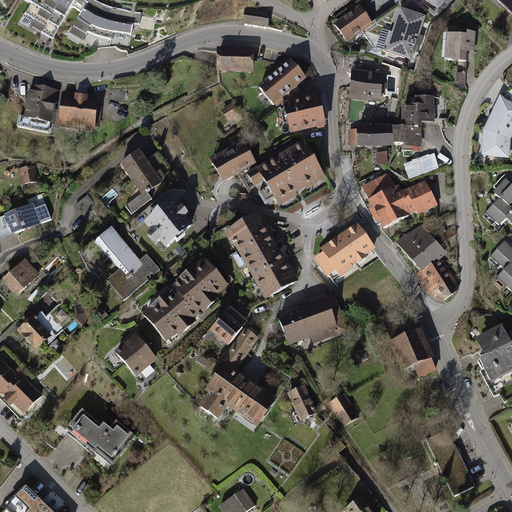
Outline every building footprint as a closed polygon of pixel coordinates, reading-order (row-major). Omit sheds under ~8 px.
[(78,0),(25,0),(24,1),(31,5),(25,14),(36,21),(32,28),(53,41),(78,0)] [(112,9),(93,0),(91,0),(69,36),(89,48),(95,39),(111,44),(116,45),(130,47),(133,26),(138,27),(140,14),(112,9)] [(426,0),(439,10),(447,0),(426,0)] [(511,0),(496,0),(511,17),(511,0)] [(360,7),(334,25),(347,43),(372,25),(360,7)] [(269,14),(246,10),(245,21),(244,25),(267,28),(269,14)] [(426,19),(398,10),(384,54),(412,63),(426,19)] [(477,35),(447,33),(445,60),(466,62),(467,51),(475,52),(477,35)] [(251,52),(221,51),(220,70),(250,71),(251,52)] [(306,81),(290,62),(258,88),(274,107),(306,81)] [(384,74),(352,71),(349,101),(381,104),(384,74)] [(59,92),(31,87),(25,118),(20,117),(18,128),(48,134),(50,124),(53,124),(59,92)] [(82,96),(62,94),(59,128),(96,131),(99,98),(82,96)] [(317,97),(284,104),(291,136),(324,128),(317,97)] [(373,128),(357,129),(357,131),(349,131),(349,148),(357,147),(357,150),(373,150),(394,149),(394,147),(402,149),(402,152),(411,152),(419,152),(419,148),(421,148),(421,130),(422,130),(422,125),(434,124),(434,99),(416,100),(415,108),(402,109),(402,130),(395,129),(395,127),(385,127),(385,121),(373,122),(373,128)] [(511,138),(511,107),(500,101),(482,136),(481,159),(508,161),(510,143),(511,138)] [(258,168),(247,175),(254,187),(264,182),(267,188),(258,193),(265,205),(274,200),(276,203),(299,190),(323,175),(305,144),(296,149),(291,140),(270,153),(275,161),(259,171),(258,168)] [(244,142),(211,160),(224,183),(257,164),(244,142)] [(163,183),(140,152),(121,166),(142,194),(144,197),(148,193),(163,183)] [(386,154),(375,154),(376,166),(387,165),(386,154)] [(435,155),(404,166),(409,180),(440,169),(435,155)] [(37,183),(34,166),(19,169),(23,186),(37,183)] [(389,175),(362,189),(363,190),(358,192),(369,213),(376,227),(379,226),(380,227),(383,233),(416,215),(418,218),(438,207),(432,194),(426,182),(403,194),(399,186),(395,188),(389,175)] [(511,185),(507,181),(494,195),(501,201),(487,217),(499,228),(506,220),(511,225),(511,185)] [(144,197),(142,194),(126,206),(132,214),(153,199),(148,193),(144,197)] [(88,195),(75,207),(85,218),(98,206),(88,195)] [(162,210),(145,224),(151,232),(148,235),(157,245),(161,242),(167,249),(194,226),(187,218),(190,216),(182,207),(180,210),(172,201),(162,210)] [(32,205),(4,216),(5,218),(0,219),(0,239),(11,235),(12,237),(41,226),(40,224),(51,220),(45,206),(35,210),(32,205)] [(145,224),(162,210),(160,208),(156,212),(150,206),(137,217),(143,226),(145,224)] [(256,216),(226,233),(233,246),(237,244),(256,276),(254,277),(266,299),(294,283),(288,272),(279,256),(271,243),(262,228),(256,216)] [(430,298),(446,303),(460,292),(448,269),(443,261),(448,256),(421,226),(415,231),(411,234),(396,246),(422,275),(418,278),(430,298)] [(454,227),(445,231),(448,237),(457,233),(454,227)] [(140,262),(112,229),(96,242),(120,270),(108,281),(126,301),(160,272),(147,256),(140,262)] [(372,251),(358,229),(329,249),(317,257),(332,278),(372,251)] [(511,249),(510,248),(504,242),(491,257),(505,270),(497,279),(511,292),(511,249)] [(26,261),(3,281),(17,296),(40,276),(26,261)] [(176,289),(195,312),(226,286),(206,261),(175,288),(176,289)] [(195,312),(176,289),(144,316),(165,341),(197,314),(195,312)] [(299,309),(280,316),(284,328),(291,346),(312,338),(314,344),(349,331),(336,298),(326,302),(324,298),(298,307),(299,309)] [(75,301),(75,319),(83,327),(90,321),(81,299),(75,301)] [(43,313),(35,320),(51,338),(45,344),(47,346),(73,321),(60,306),(47,318),(43,313)] [(249,323),(232,309),(211,334),(229,348),(249,323)] [(412,318),(385,330),(405,375),(415,370),(419,380),(436,372),(431,362),(434,360),(421,331),(419,332),(412,318)] [(35,320),(34,319),(18,333),(36,353),(45,344),(51,338),(35,320)] [(498,325),(473,338),(482,356),(477,359),(489,381),(511,368),(511,329),(503,334),(498,325)] [(260,339),(246,330),(224,360),(238,370),(247,358),(260,339)] [(146,348),(134,334),(114,350),(126,365),(146,348)] [(155,360),(146,348),(126,365),(136,376),(155,360)] [(41,398),(4,363),(0,366),(0,398),(21,419),(41,398)] [(226,365),(197,406),(218,420),(227,407),(259,429),(278,401),(254,384),(226,365)] [(305,386),(289,393),(301,421),(318,414),(305,386)] [(343,395),(327,404),(341,428),(357,419),(343,395)] [(108,435),(81,413),(66,432),(110,468),(135,438),(117,424),(108,435)] [(477,488),(451,426),(428,436),(455,498),(477,488)] [(54,511),(27,485),(6,506),(8,508),(4,511),(54,511)] [(243,489),(218,506),(222,511),(245,511),(254,506),(243,489)] [(369,511),(362,501),(346,511),(369,511)]
